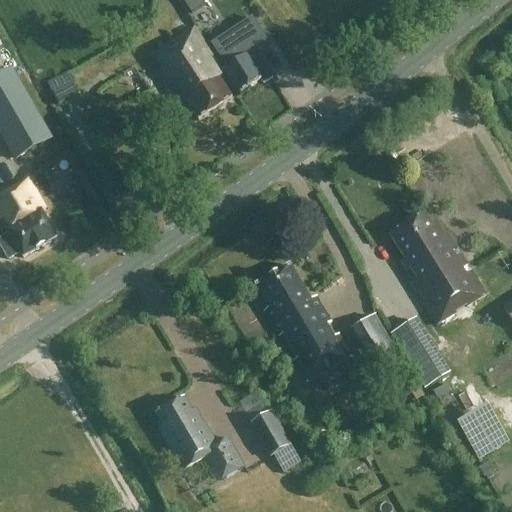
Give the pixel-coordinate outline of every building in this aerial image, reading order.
[(227,1),(214,9),(224,25),(237,17),(227,1)] [(239,96),(261,82),(263,85),(272,79),(255,54),(268,45),(252,20),(212,46),(223,62),(228,69),(224,72),(239,96)] [(198,123),(231,101),(217,79),(222,75),(193,30),(154,56),(163,70),(159,74),(171,92),(176,89),(198,123)] [(10,71),(0,77),(0,133),(16,161),(50,141),(10,71)] [(23,260),(57,240),(41,213),(45,211),(27,181),(0,197),(0,222),(1,222),(10,237),(0,242),(0,246),(8,261),(20,254),(23,260)] [(437,327),(485,297),(447,235),(443,237),(436,225),(432,228),(424,216),(390,238),(404,261),(400,264),(406,272),(410,270),(417,281),(410,286),(437,327)] [(255,287),(269,310),(263,313),(278,339),(284,336),(298,359),(292,363),(305,386),(351,359),(338,336),(332,340),(325,328),(331,324),(317,301),(315,298),(310,301),(290,267),(255,287)] [(511,324),(511,303),(502,310),(511,324)] [(375,325),(355,337),(387,388),(407,376),(375,325)] [(416,329),(393,343),(427,399),(450,385),(416,329)] [(196,412),(196,411),(191,414),(183,399),(155,416),(162,428),(158,431),(158,432),(159,432),(182,472),(181,472),(182,473),(203,461),(210,463),(222,482),(244,469),(227,440),(215,446),(203,426),(199,428),(195,420),(198,418),(196,413),(196,412)] [(271,419),(252,431),(274,466),(293,454),(271,419)]
